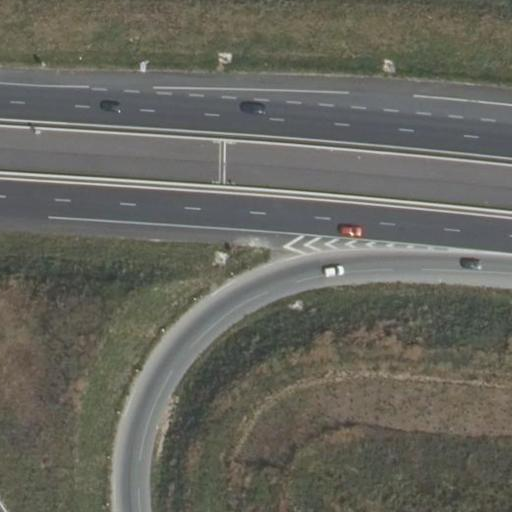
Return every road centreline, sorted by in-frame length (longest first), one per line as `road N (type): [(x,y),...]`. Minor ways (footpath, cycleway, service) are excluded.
road 1 (trunk): [(126,511),(122,462),(138,399),(174,340),(214,308),(257,281),(340,258),(511,265)]
road 2 (trunk): [(0,201),(272,216),(511,245)]
road 3 (trunk): [(511,140),(0,101)]
